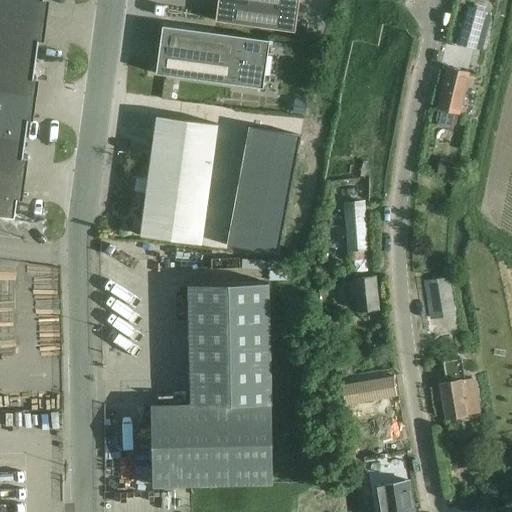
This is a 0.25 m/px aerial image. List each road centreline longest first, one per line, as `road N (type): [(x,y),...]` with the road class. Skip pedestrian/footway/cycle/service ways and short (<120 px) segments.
road 1 (residential): [(435,511),(397,238),(408,140),(440,0)]
road 2 (unclassified): [(83,511),(80,239),(111,0)]
